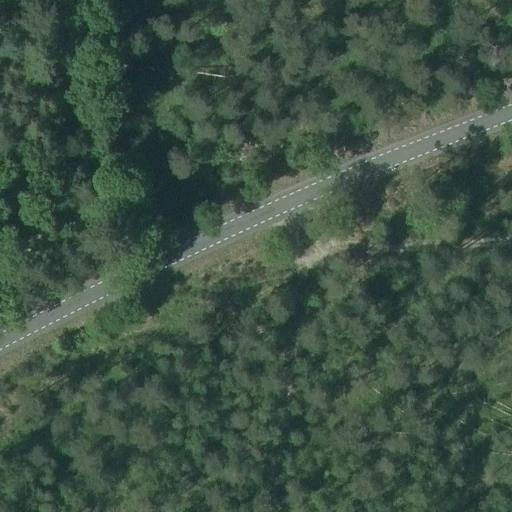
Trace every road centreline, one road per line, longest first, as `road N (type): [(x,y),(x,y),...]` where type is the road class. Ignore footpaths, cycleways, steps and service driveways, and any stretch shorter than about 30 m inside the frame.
road 1 (tertiary): [(0,342),(293,199),(511,112)]
road 2 (track): [(326,246),(309,262),(267,511)]
road 3 (track): [(134,272),(89,0)]
road 4 (track): [(511,246),(326,246),(305,227),(293,199)]
